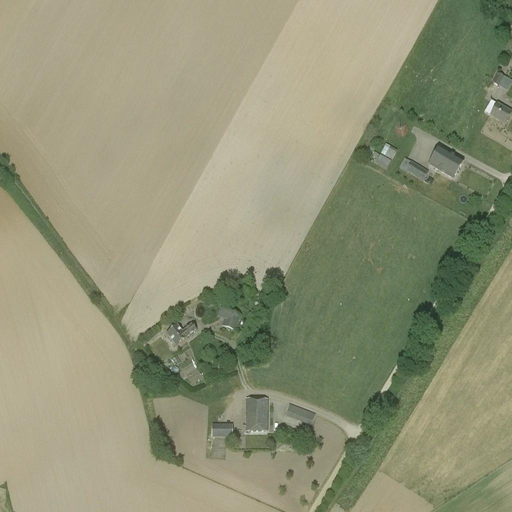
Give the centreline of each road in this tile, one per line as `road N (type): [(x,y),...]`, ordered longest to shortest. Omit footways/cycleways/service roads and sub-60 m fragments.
road 1 (track): [(360,429),(263,391),(194,397),(142,351),(0,162)]
road 2 (track): [(360,429),(511,176)]
